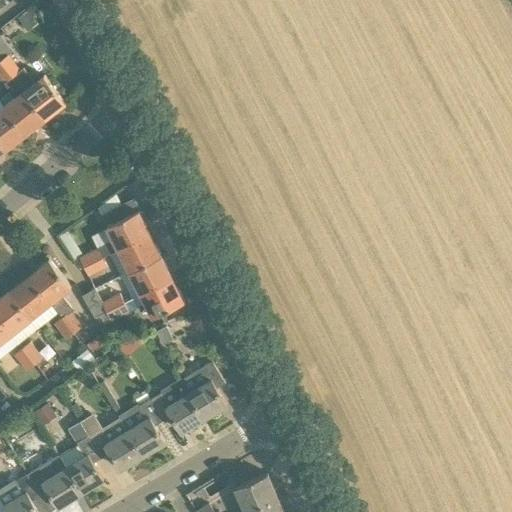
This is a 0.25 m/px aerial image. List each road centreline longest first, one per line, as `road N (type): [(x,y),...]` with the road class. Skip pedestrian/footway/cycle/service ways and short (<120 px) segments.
road 1 (residential): [(279,419),(132,112)]
road 2 (residential): [(121,511),(279,419)]
road 3 (residential): [(0,210),(132,112)]
road 4 (residential): [(132,112),(74,0)]
